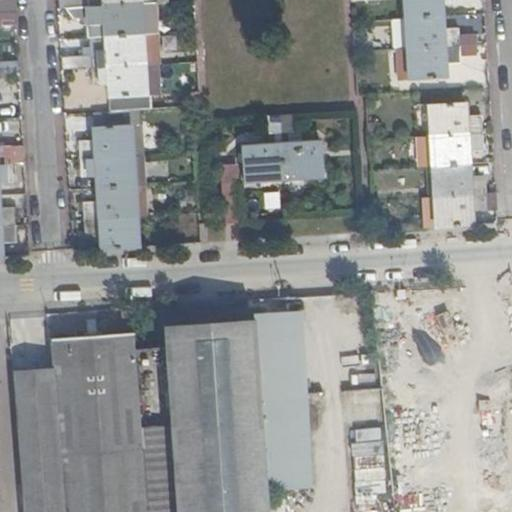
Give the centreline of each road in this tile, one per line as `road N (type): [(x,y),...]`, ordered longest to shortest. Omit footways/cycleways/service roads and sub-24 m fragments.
road 1 (residential): [(511,251),(0,287)]
road 2 (residential): [(35,0),(51,251)]
